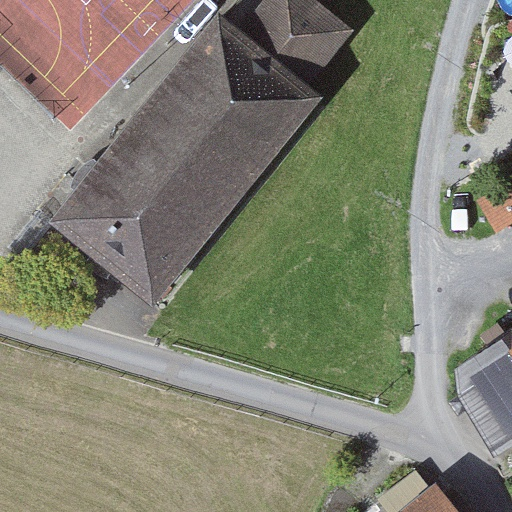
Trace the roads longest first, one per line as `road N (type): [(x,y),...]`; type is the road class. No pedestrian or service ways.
road 1 (residential): [(431,440),(0,317)]
road 2 (residential): [(431,440),(427,172),(447,60),(469,0)]
